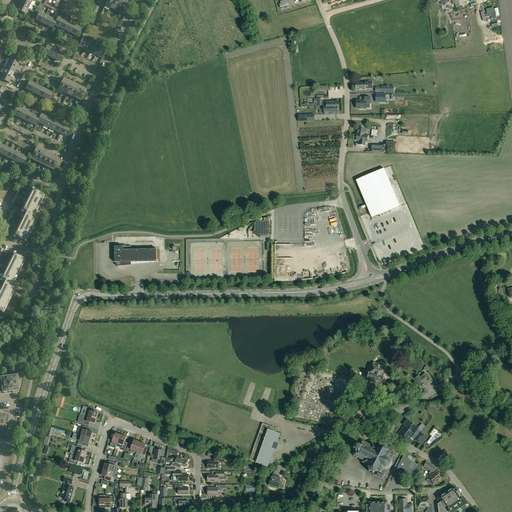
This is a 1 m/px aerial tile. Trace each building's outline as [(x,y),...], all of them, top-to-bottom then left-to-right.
[(21,2),(19,5),(29,10),(29,9),(29,8),(31,5),(21,0),(17,0),(21,2)] [(108,0),(105,6),(110,9),(114,0),(108,0)] [(119,0),(114,0),(110,9),(114,11),(119,0)] [(121,0),(119,0),(114,11),(119,13),(125,1),(121,0)] [(129,4),(125,1),(119,13),(124,15),(129,4)] [(28,11),(29,10),(19,5),(17,8),(12,5),(11,7),(25,15),(28,10),(28,11)] [(40,13),(36,20),(41,23),(45,15),(40,13)] [(51,18),(45,15),(41,23),(47,26),(51,18)] [(55,25),(60,28),(64,20),(58,17),(56,21),(57,21),(54,25),(55,25)] [(57,21),(56,21),(51,18),(47,26),(53,29),(55,25),(54,25),(57,21)] [(64,20),(60,28),(66,31),(70,23),(64,20)] [(66,31),(71,34),(75,26),(70,23),(66,31)] [(77,36),(81,29),(75,26),(71,34),(77,36)] [(79,47),(84,49),(88,42),(82,39),(79,47)] [(88,42),(84,49),(83,51),(86,53),(87,51),(90,52),(94,45),(88,42)] [(90,52),(96,55),(99,48),(94,45),(90,52)] [(43,54),(49,57),(53,49),(47,46),(43,54)] [(101,58),(105,50),(99,48),(96,55),(101,58)] [(59,52),(53,49),(49,57),(55,60),(59,52)] [(13,53),(7,50),(5,54),(10,56),(10,55),(12,55),(11,57),(10,57),(9,58),(19,63),(21,60),(24,61),(25,59),(13,53)] [(64,55),(59,52),(55,60),(61,63),(64,55)] [(18,66),(19,63),(9,58),(9,59),(10,59),(8,63),(20,70),(22,70),(23,68),(18,66)] [(5,67),(4,68),(14,73),(16,70),(19,72),(20,70),(8,63),(6,68),(5,67)] [(13,76),(14,73),(4,68),(4,69),(5,70),(3,74),(15,80),(17,81),(18,79),(13,76)] [(0,78),(0,77),(0,79),(1,80),(0,81),(0,83),(1,83),(6,86),(8,83),(9,84),(11,80),(14,82),(15,80),(3,74),(0,78)] [(57,90),(62,92),(68,81),(63,78),(57,90)] [(29,81),(26,88),(25,89),(31,92),(35,84),(29,81)] [(67,95),(68,93),(73,83),(68,81),(62,92),(67,95)] [(356,83),(356,90),(365,90),(365,89),(369,89),(369,82),(365,82),(365,83),(356,83)] [(73,83),(68,93),(67,95),(71,97),(77,85),(73,83)] [(41,87),(35,84),(31,92),(37,95),(41,87)] [(82,87),(77,85),(71,97),(76,99),(82,87)] [(46,90),(41,87),(37,95),(43,98),(46,90)] [(86,90),(82,87),(76,99),(81,101),(86,90)] [(52,93),(46,90),(43,98),(48,100),(52,93)] [(376,94),(376,102),(386,102),(386,94),(376,94)] [(363,97),(363,101),(356,101),(356,108),(359,108),(359,109),(364,109),(364,108),(366,108),(366,103),(370,104),(370,97),(363,97)] [(337,113),(337,109),(339,109),(339,105),(326,106),(323,106),(324,114),(337,113)] [(13,114),(19,117),(22,110),(17,107),(13,114)] [(19,117),(24,120),(28,112),(22,110),(19,117)] [(24,120),(30,123),(34,115),(28,112),(24,120)] [(37,122),(43,125),(47,117),(41,114),(39,118),(37,122)] [(39,118),(34,115),(30,123),(36,126),(37,122),(39,118)] [(43,125),(49,128),(52,120),(47,117),(43,125)] [(58,123),(52,120),(49,128),(54,131),(58,123)] [(54,131),(60,133),(64,126),(58,123),(54,131)] [(70,129),(64,126),(60,133),(66,136),(70,129)] [(367,132),(364,131),(365,128),(358,128),(357,134),(361,134),(361,137),(363,137),(364,134),(366,135),(367,132)] [(357,134),(357,133),(356,141),(367,142),(368,135),(366,135),(364,134),(363,137),(361,137),(361,134),(357,134)] [(386,145),(372,145),(371,152),(385,153),(386,145)] [(10,149),(4,146),(0,154),(6,157),(10,149)] [(36,148),(30,159),(35,162),(41,150),(36,148)] [(16,152),(10,149),(6,157),(12,160),(16,152)] [(41,150),(35,162),(40,164),(45,152),(41,150)] [(21,155),(16,152),(12,160),(17,162),(21,155)] [(45,152),(40,164),(44,166),(47,160),(50,155),(45,152)] [(27,158),(21,155),(17,162),(23,165),(27,158)] [(47,160),(44,166),(49,169),(55,157),(50,155),(47,160)] [(54,171),(55,167),(58,169),(59,169),(63,161),(55,157),(49,169),(54,171)] [(34,216),(45,196),(32,189),(22,210),(26,212),(14,235),(26,241),(38,218),(34,216)] [(256,221),(254,223),(256,225),(256,228),(255,229),(256,231),(260,234),(261,235),(262,234),(265,234),(266,235),(268,234),(269,234),(269,221),(269,218),(264,218),(264,221),(256,221)] [(131,246),(114,247),(115,263),(117,262),(118,267),(131,266),(131,265),(131,262),(156,262),(157,262),(157,249),(156,249),(131,250),(131,246)] [(13,284),(26,260),(13,254),(1,278),(5,280),(0,289),(0,312),(3,314),(17,286),(13,284)] [(373,380),(376,381),(377,381),(382,383),(384,377),(383,377),(385,369),(386,366),(373,362),(372,365),(370,373),(369,373),(367,378),(373,380)] [(16,375),(1,377),(1,378),(0,377),(0,394),(10,394),(9,392),(12,391),(12,393),(19,392),(18,390),(19,390),(18,388),(19,388),(19,389),(20,389),(23,373),(16,373),(16,375)] [(419,375),(415,378),(421,386),(430,379),(425,373),(420,377),(419,375)] [(56,403),(63,405),(66,396),(59,394),(56,403)] [(88,406),(85,415),(96,419),(98,413),(93,411),(94,408),(88,406)] [(9,411),(0,410),(0,430),(5,431),(6,425),(4,424),(5,422),(7,422),(9,422),(9,411)] [(95,424),(96,419),(85,415),(83,424),(89,426),(90,423),(95,424)] [(418,429),(408,420),(404,425),(405,426),(398,434),(407,442),(411,437),(420,444),(426,437),(420,432),(417,436),(414,433),(418,429)] [(268,467),(275,449),(277,450),(278,444),(277,444),(280,434),(275,432),(277,429),(262,424),(249,459),(256,462),(254,468),(260,470),(262,465),(268,467)] [(81,435),(91,438),(92,432),(88,431),(89,428),(83,426),(81,435)] [(115,433),(112,441),(111,443),(117,445),(118,444),(121,435),(115,433)] [(89,444),(91,438),(81,435),(78,434),(76,440),(79,441),(78,444),(84,446),(85,443),(89,444)] [(126,437),(121,435),(118,444),(123,446),(121,450),(124,451),(127,443),(124,442),(126,437)] [(136,452),(140,442),(134,440),(132,444),(129,443),(127,449),(131,450),(130,452),(135,453),(135,452),(136,452)] [(354,449),(353,449),(354,449),(353,450),(354,450),(355,450),(355,451),(355,452),(354,452),(354,453),(353,454),(354,456),(353,456),(354,456),(356,457),(356,458),(357,457),(360,459),(359,459),(360,460),(360,459),(363,461),(362,462),(362,463),(365,464),(365,465),(366,465),(366,464),(369,466),(368,467),(367,467),(368,467),(369,471),(369,472),(370,471),(372,473),(372,474),(373,474),(374,475),(375,475),(376,476),(376,477),(377,476),(378,477),(378,478),(378,477),(380,478),(380,479),(380,478),(382,479),(384,475),(385,475),(385,474),(384,474),(385,474),(384,473),(386,470),(386,469),(388,469),(389,468),(390,468),(391,468),(390,467),(391,466),(392,466),(391,465),(392,463),(393,463),(392,463),(392,461),(393,461),(393,460),(392,460),(391,459),(392,458),(391,458),(394,453),(392,452),(393,449),(394,449),(393,449),(391,448),(391,447),(387,446),(387,445),(386,446),(383,444),(383,443),(383,444),(380,445),(379,445),(378,445),(379,446),(378,447),(376,445),(375,445),(372,444),(372,443),(372,444),(371,445),(368,444),(368,443),(367,444),(364,442),(365,441),(364,441),(364,442),(363,441),(363,440),(363,441),(361,440),(360,440),(361,441),(359,441),(359,442),(359,444),(358,444),(358,445),(357,444),(357,443),(356,444),(355,444),(356,445),(354,449)] [(145,444),(140,442),(136,452),(137,452),(136,454),(140,455),(141,454),(145,455),(147,450),(144,449),(145,444)] [(76,445),(74,454),(85,458),(87,452),(81,451),(82,447),(76,445)] [(154,459),(158,460),(158,464),(164,465),(165,459),(161,458),(163,451),(155,450),(154,459)] [(83,463),(85,458),(74,454),(72,460),(69,459),(68,463),(77,465),(78,462),(83,463)] [(218,469),(218,463),(225,463),(225,456),(214,456),(214,461),(208,461),(208,469),(218,469)] [(181,466),(185,467),(187,460),(177,457),(175,463),(172,463),(171,466),(165,466),(164,472),(167,472),(173,472),(175,472),(175,468),(175,466),(180,468),(181,466)] [(401,461),(398,459),(394,468),(403,473),(402,473),(405,474),(412,477),(415,471),(415,470),(418,465),(403,457),(401,461)] [(103,469),(113,472),(116,473),(117,467),(115,466),(116,463),(110,461),(109,465),(105,463),(103,469)] [(435,471),(436,468),(427,461),(424,466),(431,471),(429,474),(431,476),(429,477),(430,478),(427,480),(431,486),(434,483),(434,484),(438,481),(438,482),(441,480),(440,479),(441,478),(436,472),(435,471)] [(111,481),(113,472),(103,469),(101,475),(106,477),(105,480),(111,481)] [(181,471),(175,472),(173,472),(173,477),(172,477),(171,478),(171,480),(172,482),(178,482),(188,481),(188,474),(181,474),(181,471)] [(207,477),(207,478),(208,478),(208,482),(218,482),(218,480),(226,479),(226,475),(224,475),(224,472),(216,472),(216,475),(208,475),(208,477),(207,477)] [(280,484),(282,479),(272,475),(269,485),(278,489),(280,484)] [(64,501),(69,503),(71,496),(71,494),(72,494),(74,488),(68,487),(69,484),(71,485),(73,480),(65,477),(63,483),(65,483),(65,486),(64,486),(61,498),(65,499),(64,501)] [(174,491),(178,491),(178,495),(188,495),(188,488),(182,488),(182,485),(174,485),(174,491)] [(222,491),(222,489),(226,489),(226,485),(216,485),(216,488),(208,488),(208,496),(218,496),(218,491),(222,491)] [(447,511),(463,501),(459,495),(454,487),(444,494),(439,498),(441,502),(438,504),(438,511),(447,511)] [(126,499),(126,494),(120,494),(120,499),(119,499),(119,508),(127,508),(127,499),(126,499)] [(157,495),(149,495),(149,497),(145,497),(145,505),(148,505),(148,508),(157,508),(157,495)] [(105,498),(105,508),(111,508),(111,502),(113,502),(113,496),(105,496),(105,498)] [(179,507),(179,508),(188,508),(188,501),(182,501),(182,498),(174,498),(174,501),(174,507),(179,507)] [(430,507),(429,498),(418,499),(418,507),(430,507)] [(208,509),(218,509),(218,505),(223,505),(223,499),(215,499),(215,502),(212,502),(212,501),(208,501),(208,509)] [(407,499),(399,500),(400,510),(399,510),(398,511),(412,511),(412,505),(407,505),(407,499)] [(367,506),(366,511),(377,511),(378,503),(369,503),(369,506),(367,506)] [(386,503),(378,503),(377,511),(389,511),(390,506),(386,506),(386,503)]
